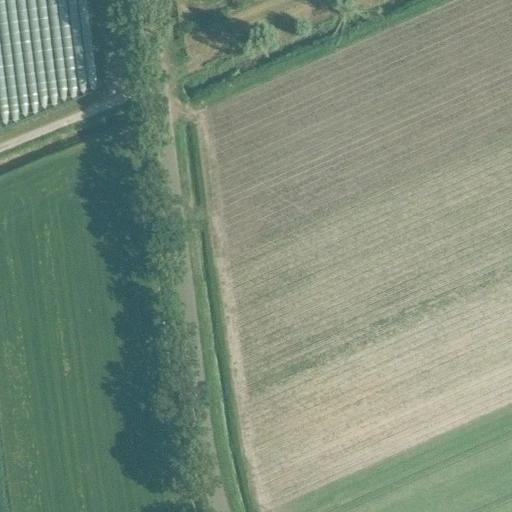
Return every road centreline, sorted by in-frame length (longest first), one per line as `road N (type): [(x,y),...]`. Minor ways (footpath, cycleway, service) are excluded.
road 1 (unclassified): [(219,511),(148,0)]
road 2 (track): [(156,61),(293,0)]
